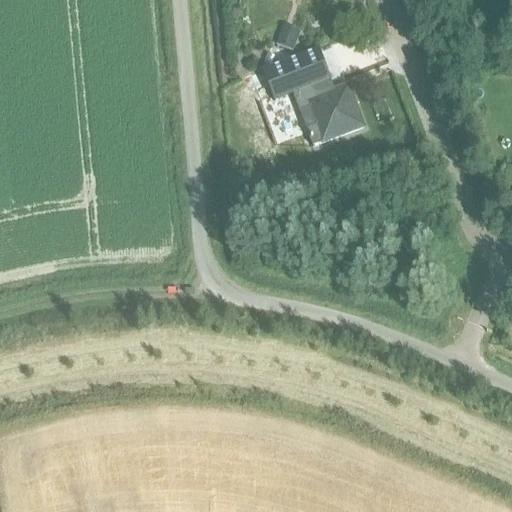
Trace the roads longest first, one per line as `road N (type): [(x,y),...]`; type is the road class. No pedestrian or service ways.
road 1 (unclassified): [(458,366),(381,333),(221,291),(202,249),(178,0)]
road 2 (residential): [(504,268),(484,240),(387,0)]
road 3 (track): [(0,315),(104,295),(221,291)]
